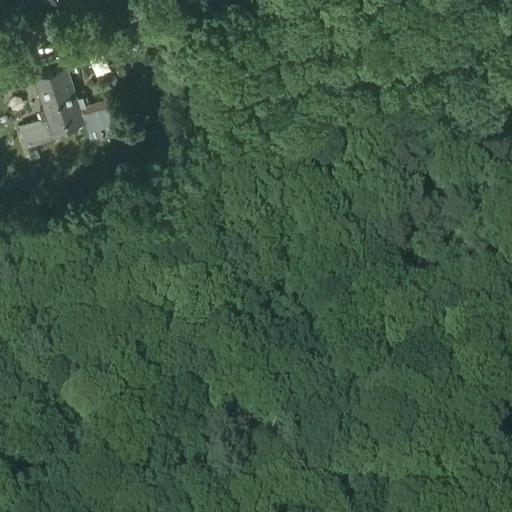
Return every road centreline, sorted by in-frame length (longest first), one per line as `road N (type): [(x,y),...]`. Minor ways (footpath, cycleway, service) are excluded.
road 1 (track): [(438,511),(255,56),(257,27),(323,0)]
road 2 (track): [(369,511),(347,468),(311,438),(184,407),(93,412),(0,461)]
road 3 (residential): [(0,54),(166,0)]
road 4 (track): [(357,0),(385,26),(502,0)]
road 5 (track): [(198,511),(118,408)]
